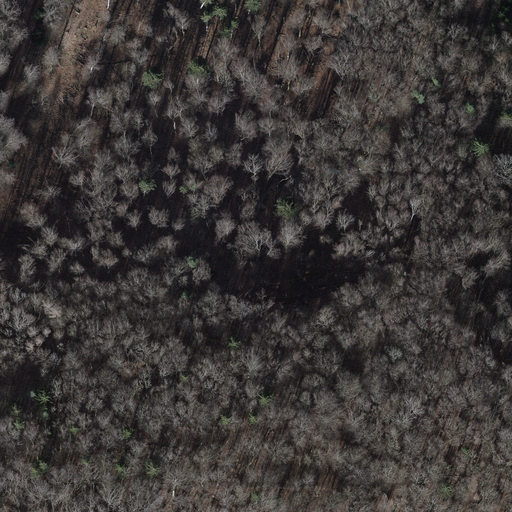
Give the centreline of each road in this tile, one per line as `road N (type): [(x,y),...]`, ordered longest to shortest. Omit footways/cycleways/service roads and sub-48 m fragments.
road 1 (track): [(0,230),(96,0)]
road 2 (track): [(511,93),(379,0)]
